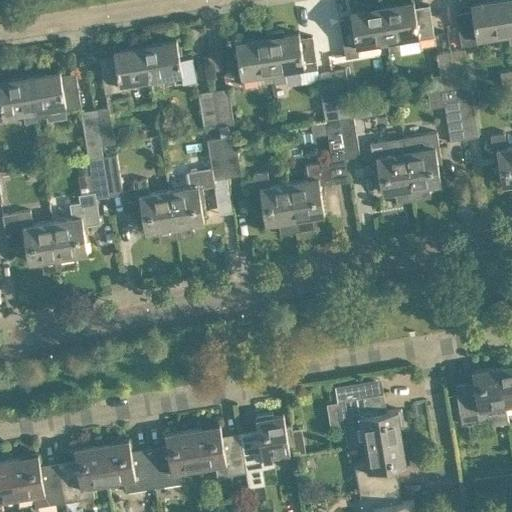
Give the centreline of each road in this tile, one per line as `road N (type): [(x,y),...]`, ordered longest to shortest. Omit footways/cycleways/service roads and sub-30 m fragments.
road 1 (residential): [(0,343),(511,236)]
road 2 (residential): [(0,430),(419,360)]
road 3 (residential): [(0,31),(207,0)]
road 4 (residential): [(446,511),(419,360)]
